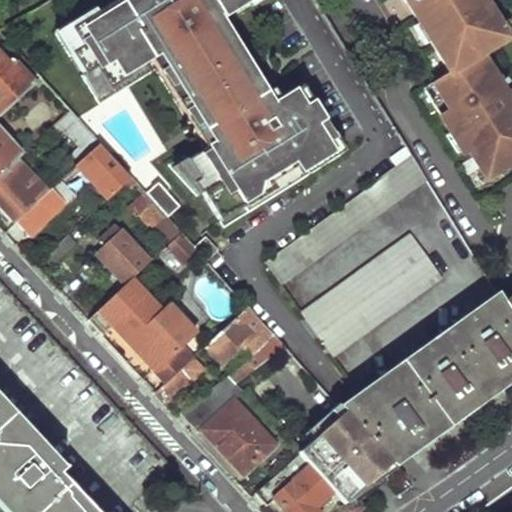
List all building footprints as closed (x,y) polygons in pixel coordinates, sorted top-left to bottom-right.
[(103,18),(65,42),(77,63),(84,59),(97,81),(91,85),(108,113),(164,79),(212,158),(187,173),(231,238),(353,163),(312,97),(289,111),(278,118),(271,107),(248,69),(229,39),(236,35),(286,4),(283,0),(140,0),(141,1),(105,22),(103,18)] [(422,89),(464,156),(469,153),(485,179),(511,162),(511,92),(510,90),(504,94),(480,55),(500,43),(492,29),(497,25),(481,0),(402,0),(403,1),(414,4),(407,8),(448,73),(422,89)] [(492,29),(500,43),(505,40),(497,25),(492,29)] [(236,35),(229,39),(248,69),(254,65),(236,35)] [(0,117),(14,105),(38,84),(16,59),(11,62),(0,49),(0,117)] [(38,84),(14,105),(44,138),(49,133),(68,117),(38,84)] [(282,100),(271,107),(278,118),(289,111),(282,100)] [(68,117),(49,133),(57,141),(67,131),(82,149),(75,157),(81,164),(102,144),(73,112),(68,117)] [(0,136),(0,177),(21,158),(0,136)] [(102,144),(81,164),(110,196),(131,178),(102,144)] [(51,191),(21,158),(0,177),(0,205),(17,223),(51,191)] [(418,160),(379,188),(268,266),(285,289),(432,184),(418,160)] [(170,194),(162,185),(157,189),(165,198),(170,194)] [(157,189),(149,197),(168,218),(170,220),(183,209),(170,194),(165,198),(157,189)] [(51,191),(17,223),(29,237),(65,204),(53,190),(51,191)] [(149,197),(147,195),(137,204),(145,214),(142,216),(156,230),(158,228),(168,218),(149,197)] [(170,220),(168,218),(158,228),(171,244),(173,242),(182,234),(170,220)] [(130,282),(151,263),(117,226),(102,241),(107,247),(121,263),(114,269),(128,284),(130,282)] [(182,234),(173,242),(187,257),(196,250),(182,234)] [(66,236),(44,256),(53,266),(75,246),(66,236)] [(447,282),(417,238),(304,318),(335,363),(447,282)] [(210,239),(197,250),(210,264),(222,254),(224,253),(210,239)] [(121,263),(107,247),(100,253),(114,269),(121,263)] [(228,261),(222,254),(210,264),(216,272),(228,261)] [(128,284),(88,321),(101,335),(112,326),(153,371),(169,357),(194,334),(167,306),(160,312),(130,282),(128,284)] [(57,478),(88,511),(128,511),(172,472),(0,288),(0,406),(62,474),(57,478)] [(511,315),(505,304),(499,295),(486,304),(357,395),(351,400),(339,409),(393,468),(401,463),(511,384),(511,315)] [(248,308),(205,346),(222,364),(247,342),(255,353),(225,377),(233,386),(283,346),(248,308)] [(180,369),(169,357),(153,371),(164,383),(180,369)] [(164,383),(154,392),(164,404),(191,380),(180,369),(164,383)] [(242,398),(233,386),(225,377),(181,413),(194,427),(199,432),(201,430),(244,477),(275,448),(234,404),(242,398)] [(334,419),(306,447),(297,457),(336,498),(343,507),(350,501),(356,497),(362,492),(378,478),(384,472),(387,475),(394,470),(393,468),(339,409),(335,404),(327,412),(334,419)] [(0,511),(88,511),(57,478),(62,474),(0,406),(0,511)] [(334,419),(327,412),(299,440),(306,447),(334,419)] [(297,457),(256,495),(266,505),(274,497),(287,511),(320,511),(336,498),(297,457)] [(387,475),(384,472),(378,478),(362,492),(356,497),(350,501),(353,506),(390,479),(387,475)]
